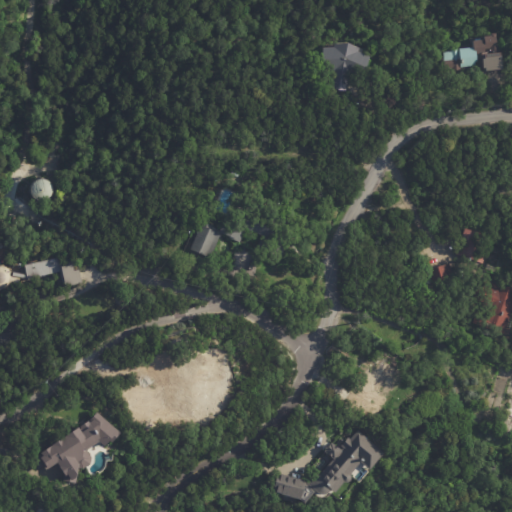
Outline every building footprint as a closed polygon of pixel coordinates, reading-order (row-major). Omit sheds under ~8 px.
[(502,70),(488,72),(487,69),(485,69),(485,63),(483,63),(482,55),(477,55),(478,63),(475,63),(476,66),(460,68),(460,70),(445,72),(444,61),(445,61),(444,53),(452,52),(452,51),(475,48),(475,42),(476,42),(476,40),(481,39),(481,41),(487,40),(486,37),(493,37),(492,35),(497,34),(499,47),(500,47),(501,53),(502,53),(504,70),(502,70)] [(360,49),(361,50),(360,52),(373,58),(365,76),(351,74),(347,92),(332,89),(335,71),(326,72),(325,49),(337,49),(337,45),(360,49)] [(258,249),(263,237),(246,230),(241,242),(221,233),(227,219),(239,224),(244,213),(266,222),(269,215),(295,226),(283,257),(277,255),(276,257),(258,249)] [(214,227),(214,228),(212,231),(217,233),(217,235),(221,237),(211,259),(191,251),(203,223),(214,227)] [(483,265),(457,254),(466,229),(473,232),(473,231),(485,235),(481,248),(489,251),(483,265)] [(75,272),(75,273),(80,271),(83,284),(64,289),(61,276),(30,284),(26,268),(61,259),(63,268),(73,266),(75,272)] [(450,264),(454,276),(434,283),(430,269),(449,262),(450,264)] [(511,311),(511,314),(504,335),(473,324),(477,311),(490,316),(494,307),(474,300),(480,284),(483,285),(484,279),(511,289),(511,311)] [(217,386),(212,391),(211,390),(205,395),(207,396),(197,406),(195,404),(189,411),(164,408),(163,393),(180,392),(179,392),(204,368),(206,352),(227,352),(227,379),(219,387),(217,385),(217,386)] [(403,371),(397,380),(398,381),(393,390),(391,389),(374,415),(363,408),(360,413),(347,404),(373,362),(378,366),(385,355),(394,361),(393,363),(403,370),(403,371)] [(511,437),(497,432),(500,425),(503,426),(507,415),(505,414),(505,412),(500,410),(499,412),(485,406),(489,394),(504,400),(502,404),(508,407),(511,395),(505,392),(511,379),(511,437)] [(101,448),(94,442),(81,451),(86,458),(85,464),(78,469),(73,469),(70,484),(58,483),(54,476),(59,473),(52,463),(40,471),(37,468),(31,472),(22,459),(30,453),(32,456),(33,455),(35,458),(37,457),(35,454),(73,427),(74,428),(83,421),(84,422),(85,421),(84,421),(91,413),(115,433),(107,443),(106,442),(101,448)] [(142,422),(149,419),(153,428),(146,431),(142,422)] [(371,470),(362,463),(351,475),(352,479),(350,481),(348,482),(345,483),(336,494),(334,492),(332,495),(330,493),(326,495),(322,495),(320,494),(316,491),(306,504),(300,499),(273,492),(277,476),(281,476),(281,475),(286,476),(286,477),(288,477),(294,478),(294,479),(306,481),(306,483),(308,483),(315,474),(319,477),(334,459),(332,458),(324,453),(327,449),(327,450),(332,444),(342,451),(344,449),(342,447),(348,439),(350,441),(357,432),(384,454),(371,470)]
